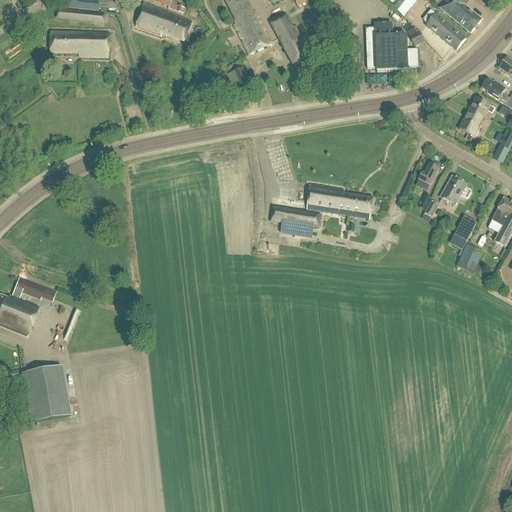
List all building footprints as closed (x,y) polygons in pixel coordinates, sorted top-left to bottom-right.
[(100,0),(70,0),(69,10),(99,13),(100,0)] [(182,16),(184,10),(171,5),(172,2),(167,0),(159,0),(158,4),(169,8),(168,10),(182,16)] [(254,14),(246,0),(224,0),(236,23),(235,24),(236,26),(234,27),(249,58),(272,46),(255,13),(254,14)] [(298,9),(309,2),(307,0),(296,0),(294,2),(298,9)] [(380,0),(402,19),(416,3),(412,0),(380,0)] [(471,36),(482,22),(465,9),(469,4),(464,0),(448,0),(440,10),(471,36)] [(184,44),(192,24),(144,6),(135,29),(161,39),(162,35),(184,44)] [(65,21),(82,22),(83,14),(66,12),(65,21)] [(295,36),(284,15),(269,22),(294,69),(312,59),(299,34),(295,36)] [(456,54),(466,42),(437,16),(426,29),(456,54)] [(392,39),(392,27),(375,27),(375,30),(366,31),(367,71),(377,71),(377,75),(394,74),(394,76),(399,76),(399,74),(408,73),(408,70),(418,69),(418,52),(408,52),(407,39),(392,39)] [(416,50),(426,44),(420,33),(410,39),(416,50)] [(108,60),(109,35),(79,34),(79,35),(51,34),(51,55),(79,56),(79,59),(108,60)] [(511,64),(507,61),(506,62),(505,61),(499,70),(500,71),(499,72),(511,80),(511,64)] [(493,86),(487,82),(481,91),(487,95),(487,96),(511,112),(511,111),(511,96),(509,101),(502,96),(505,91),(494,84),(493,86)] [(470,112),(485,120),(487,115),(492,117),(495,111),(475,101),(470,112)] [(224,115),(229,113),(234,111),(232,106),(222,110),(224,115)] [(511,122),(511,113),(502,108),(498,115),(511,122)] [(474,140),(485,120),(470,112),(459,132),(468,137),(472,140),(474,140)] [(503,145),(510,149),(511,146),(511,135),(509,134),(503,145)] [(433,181),(438,172),(429,167),(425,176),(422,175),(418,182),(419,183),(416,189),(424,193),(425,192),(428,194),(434,181),(433,181)] [(468,200),(471,194),(470,192),(465,189),(467,187),(452,179),(440,200),(455,208),(461,197),(466,200),(468,200)] [(369,222),(373,201),(343,196),(344,192),(310,187),(306,212),(369,222)] [(425,212),(431,199),(424,195),(418,209),(425,212)] [(504,250),(511,235),(511,205),(504,201),(492,224),(502,230),(494,245),(504,250)] [(431,220),(438,208),(431,204),(424,216),(431,220)] [(320,231),(322,216),(275,209),(273,224),(284,225),(282,236),(312,240),(314,230),(320,231)] [(460,227),(454,238),(455,239),(455,238),(466,245),(477,225),(469,221),(464,229),(460,227)] [(474,276),(483,254),(468,247),(458,269),(474,276)] [(56,295),(19,281),(12,299),(9,298),(8,301),(0,297),(0,329),(26,340),(38,310),(18,302),(21,295),(40,302),(41,297),(53,302),(56,295)] [(29,426),(70,419),(61,368),(20,375),(29,426)]
